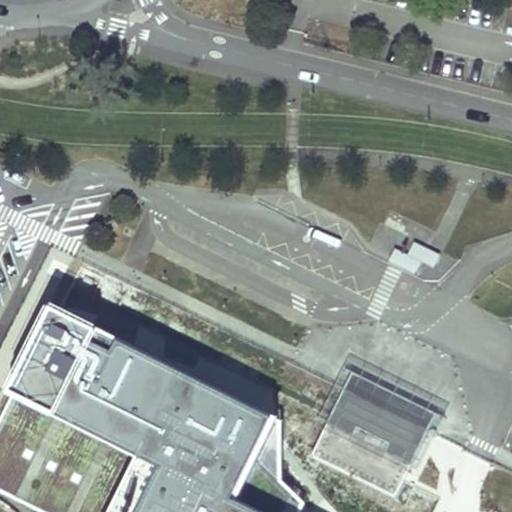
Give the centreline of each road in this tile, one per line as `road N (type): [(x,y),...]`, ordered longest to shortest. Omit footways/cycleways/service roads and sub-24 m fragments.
road 1 (unclassified): [(209,45),(511,121)]
road 2 (residential): [(45,5),(209,45)]
